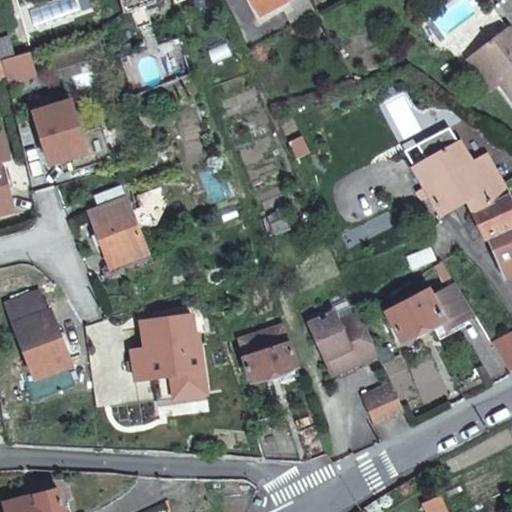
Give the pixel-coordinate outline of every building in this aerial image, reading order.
[(247,0),(258,18),(291,0),(247,0)] [(511,36),(507,30),(476,54),(498,82),(511,100),(511,36)] [(0,38),(0,57),(16,53),(11,36),(0,38)] [(498,82),(476,54),(467,60),(489,88),(498,82)] [(16,55),(3,59),(6,72),(20,68),(16,55)] [(70,104),(36,113),(49,164),(84,154),(70,104)] [(465,201),(471,213),(505,196),(499,183),(486,154),(470,162),(448,127),(412,148),(407,140),(398,145),(426,194),(422,196),(427,204),(432,203),(439,215),(465,201)] [(0,161),(1,161),(1,163),(9,162),(3,136),(0,136),(0,161)] [(0,216),(14,214),(1,163),(1,161),(0,161),(0,216)] [(511,211),(505,196),(471,213),(483,238),(487,237),(506,278),(511,275),(511,211)] [(113,269),(148,255),(127,199),(91,212),(113,269)] [(432,296),(428,288),(388,308),(402,338),(441,320),(445,327),(473,314),(456,284),(432,296)] [(39,293),(8,305),(38,378),(74,364),(52,310),(45,311),(39,293)] [(363,362),(378,355),(359,314),(339,323),(335,316),(313,325),(321,341),(318,343),(336,381),(365,368),(363,362)] [(195,316),(144,323),(150,379),(204,372),(200,334),(197,334),(195,316)] [(279,383),(299,377),(284,325),(239,338),(253,383),(270,377),(275,394),(281,392),(279,383)] [(511,338),(496,348),(510,374),(511,372),(511,338)] [(374,424),(403,411),(391,384),(362,398),(374,424)] [(266,460),(301,461),(286,423),(257,433),(266,460)] [(310,460),(326,455),(315,424),(300,430),(310,460)] [(63,507),(57,488),(4,503),(6,511),(70,511),(68,505),(63,507)] [(449,511),(442,494),(423,502),(427,511),(449,511)]
